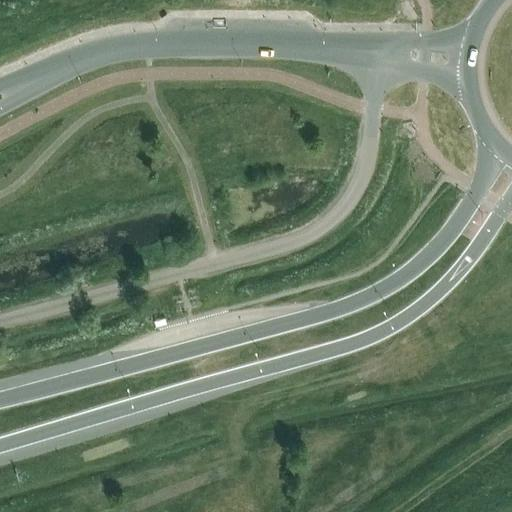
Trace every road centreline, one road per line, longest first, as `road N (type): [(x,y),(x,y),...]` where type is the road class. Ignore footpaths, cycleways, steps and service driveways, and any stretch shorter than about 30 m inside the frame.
road 1 (motorway): [(0,448),(368,339),(435,295),(511,199)]
road 2 (motorway): [(501,151),(443,240),(372,296),(0,400)]
road 3 (unclassified): [(0,320),(270,248),(328,220),(362,169),(378,52)]
road 4 (unclassified): [(378,52),(257,43),(131,46),(89,56)]
